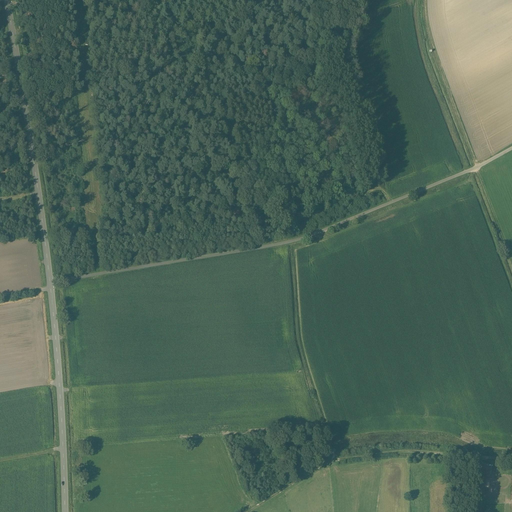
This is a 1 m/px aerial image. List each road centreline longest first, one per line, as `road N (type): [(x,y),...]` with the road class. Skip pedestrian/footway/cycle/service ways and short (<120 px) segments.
road 1 (unclassified): [(49,282),(286,242),(511,147)]
road 2 (tertiary): [(6,0),(49,282)]
road 3 (track): [(247,511),(337,459),(406,451),(481,456)]
road 4 (tertiary): [(49,282),(64,511)]
road 5 (track): [(478,166),(433,48),(425,0)]
